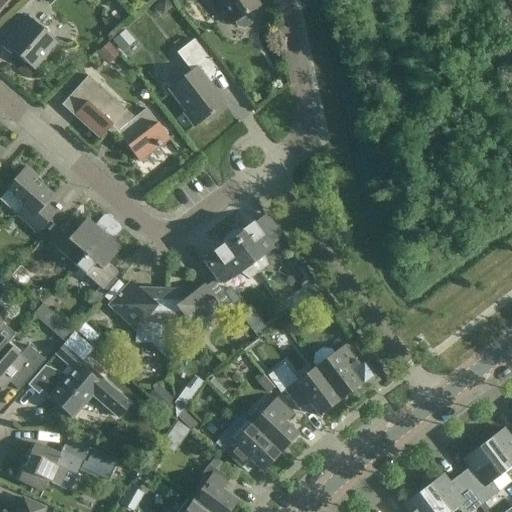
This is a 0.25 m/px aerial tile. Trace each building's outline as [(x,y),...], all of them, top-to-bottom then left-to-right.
[(0,0),(0,11),(4,7),(9,0),(0,0)] [(216,0),(231,24),(234,22),(238,27),(243,28),(250,24),(251,18),(248,13),(259,7),(254,0),(216,0)] [(12,52),(33,71),(57,44),(26,17),(0,46),(10,55),(12,52)] [(169,89),(197,125),(224,104),(204,78),(216,69),(194,40),(177,53),(192,72),(169,89)] [(116,132),(139,163),(169,139),(146,109),(134,118),(88,76),(66,100),(79,111),(74,116),(100,139),(110,128),(116,132)] [(141,91),(139,96),(142,100),(147,99),(149,94),(146,90),(141,91)] [(17,216),(38,234),(56,214),(46,205),(53,196),(35,181),(38,178),(25,167),(5,190),(25,207),(17,216)] [(270,247),(282,238),(265,215),(253,224),(252,223),(244,230),(242,229),(238,230),(235,230),(232,231),(229,233),(258,273),(268,266),(264,256),(273,250),(270,247)] [(103,235),(94,227),(86,220),(79,228),(75,225),(74,224),(73,224),(72,225),(71,225),(68,229),(63,225),(59,230),(55,226),(43,239),(75,267),(103,235)] [(249,280),(258,273),(229,233),(226,236),(225,237),(224,238),(223,240),(222,241),(222,243),(221,245),(221,246),(212,253),(213,254),(203,261),(220,284),(230,277),(232,280),(241,274),(249,280)] [(120,250),(112,243),(103,235),(75,267),(99,288),(89,299),(97,306),(118,281),(114,277),(118,273),(114,270),(118,265),(118,264),(118,263),(118,262),(117,261),(113,258),(120,250)] [(312,277),(300,286),(311,301),(323,292),(312,277)] [(139,290),(131,282),(109,306),(135,331),(135,343),(165,345),(166,324),(167,291),(139,290)] [(189,325),(195,333),(223,310),(203,285),(195,292),(167,291),(166,324),(189,325)] [(90,313),(97,306),(89,299),(86,303),(90,306),(87,310),(90,313)] [(50,331),(64,344),(74,332),(60,320),(50,331)] [(0,321),(0,351),(6,345),(14,337),(1,326),(3,324),(0,321)] [(9,382),(19,391),(45,361),(28,346),(20,356),(6,345),(0,351),(0,389),(2,390),(9,382)] [(316,367),(315,368),(340,401),(360,386),(359,384),(362,382),(363,384),(372,377),(363,365),(360,368),(358,365),(360,364),(345,345),(335,353),(332,350),(322,349),(314,354),(313,364),(316,367)] [(49,398),(72,418),(92,395),(118,418),(130,404),(103,381),(100,385),(79,366),(82,363),(63,346),(55,355),(73,370),(67,377),(44,367),(28,386),(38,395),(43,389),(51,396),(49,398)] [(308,403),(319,417),(340,401),(315,368),(284,391),(298,410),(308,403)] [(251,425),(280,454),(298,435),(285,423),(294,414),(277,398),(251,425)] [(249,460),(262,472),(280,454),(251,425),(250,425),(241,417),(215,444),(241,469),(249,460)] [(483,444),(505,472),(511,467),(511,435),(510,437),(503,429),(483,444)] [(60,455),(55,465),(66,470),(66,471),(73,474),(79,460),(84,462),(82,469),(109,482),(118,462),(91,450),(94,447),(69,436),(61,452),(60,456),(60,455)] [(18,480),(43,492),(48,482),(59,487),(66,471),(66,470),(55,465),(60,455),(35,444),(18,480)] [(460,475),(482,505),(499,492),(492,483),(505,472),(483,444),(463,459),(470,468),(460,475)] [(189,498),(207,511),(228,511),(236,501),(221,490),(229,480),(225,477),(230,469),(214,458),(209,465),(201,476),(204,478),(189,498)] [(423,490),(439,511),(452,511),(458,508),(460,511),(472,511),(482,505),(460,475),(449,483),(443,475),(423,490)] [(134,511),(143,494),(129,486),(120,505),(134,511)] [(439,511),(423,490),(403,505),(408,511),(439,511)] [(207,511),(189,498),(178,511),(207,511)] [(16,511),(43,511),(45,509),(23,499),(16,511)]
